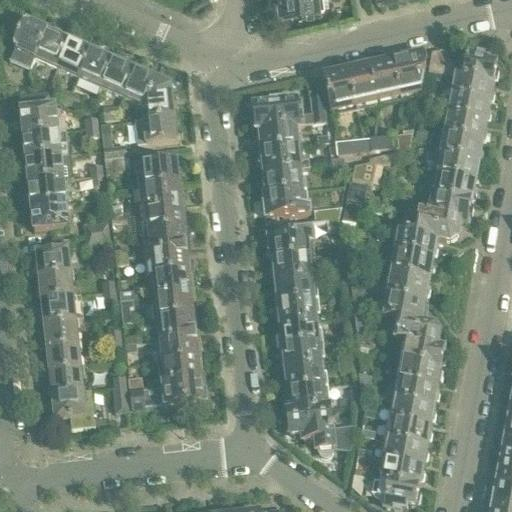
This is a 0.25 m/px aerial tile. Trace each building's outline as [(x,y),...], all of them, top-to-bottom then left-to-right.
[(300,9),(301,16),(321,14),(319,0),(278,0),(279,8),(283,9),(285,9),(285,11),(300,9)] [(29,73),(34,62),(46,34),(27,26),(23,28),(20,27),(16,37),(19,38),(14,50),(15,54),(10,65),(29,73)] [(34,62),(56,72),(68,43),(46,34),(34,62)] [(56,72),(79,82),(92,54),(68,43),(56,72)] [(442,78),(457,81),(494,88),(494,84),(497,82),(499,73),(497,72),(497,68),(489,67),(490,62),(484,61),(484,60),(469,56),(468,58),(465,70),(454,68),(447,58),(446,53),(432,55),(428,75),(438,77),(442,78)] [(79,82),(76,89),(97,97),(100,91),(112,63),(92,54),(79,82)] [(424,57),(390,65),(398,101),(415,97),(414,93),(421,92),(426,68),(424,57)] [(100,91),(122,101),(135,72),(112,63),(100,91)] [(390,65),(368,70),(376,106),(398,101),(390,65)] [(368,70),(346,75),(354,112),(376,106),(368,70)] [(122,101),(144,110),(156,82),(135,72),(122,101)] [(354,112),(346,75),(325,79),(333,116),(354,112)] [(438,77),(428,75),(427,82),(437,84),(438,77)] [(455,92),(454,100),(490,107),(491,105),(493,104),(495,96),(492,94),(494,88),(457,81),(455,83),(454,90),(455,92)] [(144,124),(144,125),(175,121),(171,88),(156,82),(144,110),(150,113),(151,123),(144,124)] [(435,96),(425,94),(423,102),(424,102),(433,103),(435,96)] [(63,105),(70,107),(73,96),(66,95),(63,105)] [(49,96),(40,98),(41,109),(50,107),(49,96)] [(73,96),(70,107),(79,109),(82,99),(73,96)] [(41,109),(40,98),(20,100),(21,111),(41,109)] [(452,111),(450,121),(486,128),(487,125),(490,124),(491,116),(489,114),(490,107),(454,100),(453,101),(452,102),(451,110),(452,111)] [(257,135),(260,134),(295,131),(327,126),(323,102),(311,103),(313,118),(300,120),(297,104),(275,107),(275,108),(272,108),(272,109),(254,112),(257,135)] [(21,116),(24,140),(59,136),(56,112),(21,116)] [(119,112),(108,113),(110,124),(120,122),(119,112)] [(421,114),(420,121),(433,124),(434,117),(421,114)] [(175,121),(144,125),(147,149),(178,145),(175,121)] [(448,131),(446,141),(483,148),(483,145),(486,144),(487,136),(485,134),(486,128),(450,121),(448,122),(447,129),(448,131)] [(84,123),(85,133),(97,132),(96,122),(84,123)] [(100,129),(104,164),(127,161),(125,150),(113,151),(110,129),(100,129)] [(258,141),(259,158),(298,153),(295,131),(260,134),(260,141),(258,141)] [(97,132),(85,133),(86,142),(98,141),(97,132)] [(417,134),(416,139),(416,143),(431,147),(433,138),(417,134)] [(27,164),(61,160),(68,160),(66,135),(59,136),(24,140),(27,164)] [(390,139),(391,153),(393,153),(397,156),(410,154),(410,151),(413,138),(413,137),(390,139)] [(374,141),(371,141),(372,154),(371,154),(371,155),(375,155),(391,153),(390,139),(374,141)] [(329,148),(328,140),(315,141),(316,149),(329,148)] [(371,141),(352,144),(353,157),(371,154),(372,154),(371,141)] [(440,152),(439,160),(479,168),(480,164),(483,163),(484,156),(482,154),(483,148),(446,141),(445,142),(443,149),(444,151),(444,153),(440,152)] [(353,157),(352,144),(335,145),(336,159),(353,157)] [(299,165),(298,153),(259,158),(261,171),(264,171),(265,179),(300,174),(310,173),(309,163),(299,165)] [(435,180),(475,187),(476,185),(479,183),(480,175),(478,174),(479,168),(439,160),(428,157),(426,165),(437,167),(435,180)] [(369,167),(391,171),(392,158),(370,163),(369,167)] [(27,164),(29,188),(64,184),(61,160),(27,164)] [(127,161),(104,164),(106,183),(114,182),(113,176),(130,174),(129,161),(127,161)] [(332,163),(332,170),(345,169),(345,162),(332,163)] [(318,172),(332,171),(332,170),(332,163),(318,164),(318,172)] [(142,180),(144,194),(182,190),(180,171),(177,172),(177,166),(136,170),(136,171),(134,171),(134,172),(136,172),(137,181),(142,180)] [(351,185),(352,185),(359,186),(363,168),(354,171),(351,185)] [(332,170),(332,171),(333,178),(349,177),(348,169),(345,169),(332,170)] [(89,171),(90,181),(102,180),(101,170),(89,171)] [(262,185),(264,201),(302,197),(300,174),(265,179),(265,185),(262,185)] [(102,180),(90,181),(91,191),(103,190),(102,180)] [(435,180),(431,200),(472,207),(472,205),(475,203),(476,195),(474,193),(475,187),(435,180)] [(29,188),(32,212),(66,208),(64,184),(29,188)] [(144,194),(146,215),(181,211),(181,204),(184,204),(182,190),(144,194)] [(349,195),(347,204),(361,206),(362,198),(349,195)] [(302,197),(264,201),(267,222),(311,218),(310,208),(304,209),(302,197)] [(431,200),(427,220),(460,226),(468,228),(469,220),(472,219),(474,211),(471,209),(472,207),(431,200)] [(346,214),(343,225),(356,227),(357,228),(361,206),(347,204),(346,214)] [(66,208),(32,212),(35,236),(69,232),(66,208)] [(109,210),(110,218),(123,216),(122,209),(109,210)] [(146,215),(149,237),(187,233),(185,216),(182,216),(181,211),(146,215)] [(314,216),(315,227),(338,225),(341,212),(314,216)] [(123,216),(110,218),(111,225),(123,224),(123,216)] [(416,218),(413,238),(437,243),(451,245),(457,240),(460,226),(427,220),(416,218)] [(338,225),(315,227),(316,238),(339,235),(338,225)] [(343,225),(344,232),(355,235),(356,227),(343,225)] [(85,231),(86,241),(108,239),(107,228),(85,231)] [(149,237),(151,259),(186,255),(186,248),(189,248),(187,233),(149,237)] [(396,235),(393,256),(433,263),(433,260),(436,259),(438,251),(435,249),(437,243),(413,238),(396,235)] [(269,242),(271,266),(309,262),(308,247),(314,247),(313,237),(269,242)] [(108,239),(86,241),(88,251),(110,248),(108,239)] [(345,247),(346,254),(348,268),(356,270),(359,249),(345,247)] [(37,256),(39,280),(71,277),(69,264),(76,263),(75,252),(37,256)] [(114,256),(115,263),(127,262),(126,254),(114,256)] [(151,259),(153,280),(192,276),(190,260),(187,260),(186,255),(151,259)] [(393,256),(388,279),(411,283),(411,279),(429,283),(430,280),(433,279),(434,271),(432,269),(433,263),(393,256)] [(127,262),(115,263),(116,271),(127,270),(127,262)] [(276,279),(277,286),(312,283),(309,262),(271,266),(273,280),(276,279)] [(327,273),(328,280),(341,278),(340,272),(327,273)] [(153,280),(156,303),(191,299),(190,292),(193,292),(192,276),(153,280)] [(39,280),(42,304),(73,301),(71,277),(39,280)] [(341,278),(328,280),(329,287),(342,285),(341,278)] [(388,279),(385,298),(425,307),(426,300),(429,299),(430,291),(428,289),(429,283),(411,279),(411,283),(388,279)] [(274,294),(276,309),(314,305),(312,283),(277,286),(277,293),(274,294)] [(114,286),(104,287),(105,297),(115,296),(114,286)] [(352,293),(355,315),(359,316),(364,296),(352,293)] [(115,296),(105,297),(106,307),(116,306),(115,296)] [(381,318),(399,322),(421,326),(422,320),(425,319),(427,311),(425,309),(425,307),(385,298),(381,318)] [(156,303),(158,324),(197,320),(195,303),(192,303),(191,299),(156,303)] [(42,304),(44,328),(76,325),(73,301),(42,304)] [(132,304),(120,305),(120,306),(123,328),(131,327),(130,312),(133,311),(132,304)] [(281,323),(282,331),(316,327),(314,305),(276,309),(277,323),(281,323)] [(369,318),(359,316),(355,315),(357,336),(359,336),(365,338),(369,318)] [(158,324),(161,347),(196,343),(195,336),(198,335),(197,320),(158,324)] [(347,322),(336,323),(333,324),(334,331),(348,329),(347,322)] [(395,342),(406,344),(438,350),(440,336),(435,329),(421,326),(399,322),(395,342)] [(44,328),(47,352),(79,348),(76,325),(44,328)] [(279,337),(281,353),(319,349),(316,327),(282,331),(282,337),(279,337)] [(108,335),(109,345),(122,344),(121,334),(108,335)] [(371,339),(365,338),(359,336),(358,343),(357,345),(358,345),(369,347),(371,339)] [(124,341),(125,350),(142,348),(141,339),(124,341)] [(161,347),(163,368),(202,364),(200,347),(197,348),(196,343),(161,347)] [(122,344),(109,345),(110,355),(123,354),(122,344)] [(406,344),(401,366),(442,373),(442,370),(445,369),(446,361),(444,359),(446,352),(438,350),(406,344)] [(47,352),(50,376),(81,372),(79,348),(47,352)] [(137,348),(125,350),(128,372),(137,371),(135,357),(138,357),(137,348)] [(286,367),(286,374),(321,370),(319,349),(281,353),(282,367),(286,367)] [(338,361),(339,369),(352,367),(352,359),(338,361)] [(161,389),(161,390),(204,386),(204,384),(201,385),(200,378),(203,376),(202,364),(163,368),(165,388),(161,389)] [(401,366),(398,385),(438,393),(439,386),(442,384),(444,376),(441,374),(442,373),(401,366)] [(352,367),(339,369),(340,376),(353,374),(352,367)] [(284,381),(286,396),(324,392),(321,370),(286,374),(287,381),(284,381)] [(81,372),(50,376),(52,400),(84,396),(81,372)] [(114,383),(115,392),(125,391),(124,382),(114,383)] [(129,385),(130,393),(142,392),(141,384),(129,385)] [(394,404),(398,405),(434,412),(435,406),(438,404),(440,396),(438,394),(438,393),(398,385),(394,404)] [(161,390),(142,392),(130,393),(133,416),(206,408),(206,404),(207,400),(206,391),(204,388),(204,386),(161,390)] [(125,391),(115,392),(113,393),(116,418),(128,416),(125,391)] [(290,410),(291,417),(330,413),(330,409),(326,409),(324,392),(286,396),(287,411),(290,410)] [(91,395),(84,396),(52,400),(55,424),(70,423),(71,434),(95,432),(91,395)] [(347,404),(348,411),(358,410),(357,403),(347,404)] [(396,417),(394,426),(430,433),(432,425),(435,424),(436,416),(434,414),(434,412),(398,405),(398,406),(396,408),(395,415),(396,417)] [(330,413),(291,417),(288,417),(290,441),(303,439),(304,446),(316,445),(317,456),(319,456),(320,457),(320,458),(321,460),(322,461),(323,461),(324,462),(326,462),(327,462),(329,462),(330,461),(331,460),(332,459),(333,457),(333,456),(333,454),(335,454),(351,457),(355,432),(333,434),(330,413)] [(364,420),(365,421),(377,423),(379,416),(376,415),(366,413),(364,420)] [(143,421),(144,429),(153,428),(153,421),(143,421)] [(392,437),(390,446),(427,453),(428,445),(431,444),(432,436),(430,434),(430,433),(394,426),(393,427),(391,435),(392,437)] [(505,445),(505,449),(511,450),(511,428),(508,427),(507,434),(504,435),(503,443),(505,445)] [(362,441),(375,443),(376,436),(363,434),(362,441)] [(388,457),(387,465),(423,472),(424,465),(427,463),(429,456),(426,454),(427,453),(390,446),(389,447),(387,454),(388,457)] [(500,457),(498,469),(511,471),(511,450),(505,449),(503,455),(500,457)] [(359,454),(358,462),(371,464),(373,457),(359,454)] [(385,476),(383,486),(385,486),(419,493),(421,484),(424,483),(425,476),(423,474),(423,472),(387,465),(387,466),(385,467),(384,474),(385,476)] [(499,480),(497,489),(511,491),(511,471),(498,469),(496,478),(499,480)] [(354,480),(353,489),(352,492),(361,500),(364,482),(354,480)] [(416,511),(417,507),(419,506),(421,497),(419,495),(419,493),(385,486),(383,486),(376,484),(374,498),(377,503),(383,504),(382,508),(385,508),(385,510),(386,511),(401,511),(406,511),(408,509),(416,511)] [(495,501),(493,511),(511,511),(511,491),(497,489),(497,491),(494,492),(493,499),(495,501)]
